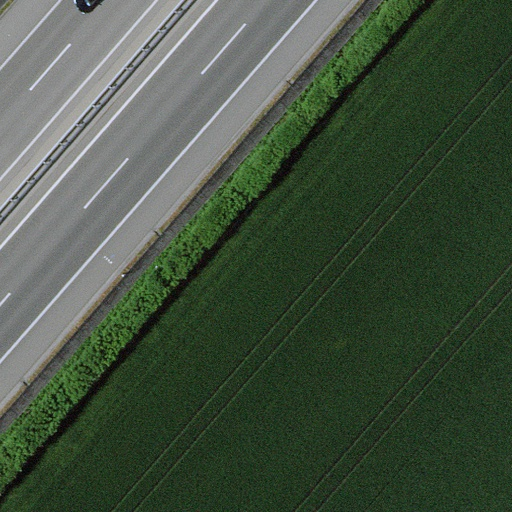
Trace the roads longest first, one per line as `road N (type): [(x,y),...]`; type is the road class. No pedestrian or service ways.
road 1 (motorway): [(0,304),(265,0)]
road 2 (motorway): [(108,0),(0,124)]
